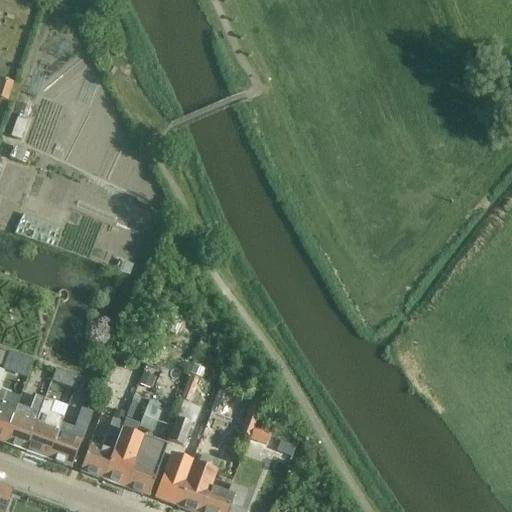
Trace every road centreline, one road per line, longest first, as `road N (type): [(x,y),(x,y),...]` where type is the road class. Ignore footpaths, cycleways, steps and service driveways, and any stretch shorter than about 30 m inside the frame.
road 1 (track): [(511,494),(406,363),(413,332),(394,311),(373,322),(365,316),(257,124),(259,90)]
road 2 (residential): [(113,511),(0,468)]
